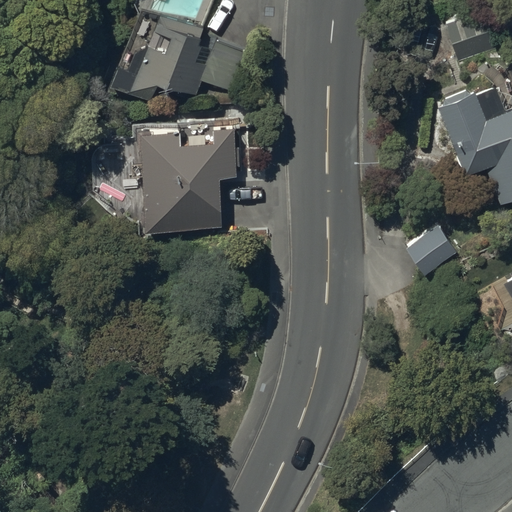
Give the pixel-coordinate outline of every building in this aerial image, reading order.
[(205,18),(161,1),(150,31),(138,26),(130,47),(121,43),(112,68),(154,83),(159,70),(197,84),(202,72),(230,83),(245,43),(216,32),(214,37),(200,31),(205,18)] [(476,4),(448,12),(459,50),(485,43),(486,20),(481,21),(476,4)] [(475,74),(439,87),(465,159),(486,152),(501,193),(511,188),(511,83),(497,77),(496,73),(477,80),(475,74)] [(238,179),(236,119),(229,119),(229,116),(139,119),(139,124),(132,124),(136,232),(224,229),(222,179),(238,179)] [(437,211),(406,229),(425,263),(456,245),(437,211)]
